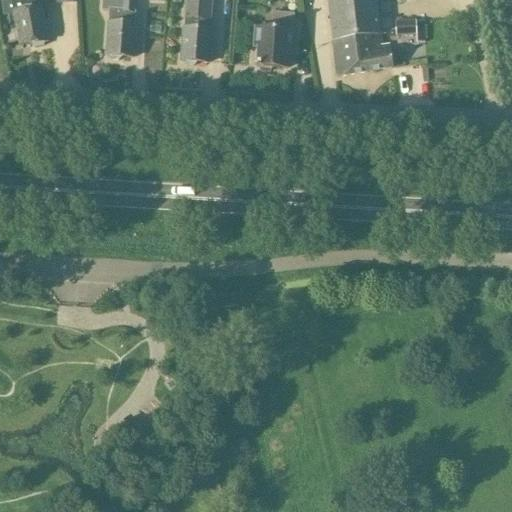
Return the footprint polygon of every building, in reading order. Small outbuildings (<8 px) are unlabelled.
[(43,45),(44,43),(46,43),(42,21),(46,20),(42,0),(28,0),(10,3),(12,13),(9,13),(12,30),(16,29),(20,47),(31,45),(33,47),(43,45)] [(109,24),(108,24),(105,57),(110,58),(112,62),(118,62),(121,58),(133,59),(135,26),(136,13),(134,13),(135,0),(102,0),(102,12),(109,13),(109,24)] [(194,30),(182,29),(180,63),(185,63),(187,67),(193,68),(196,64),(208,65),(210,32),(209,31),(211,0),(185,0),(184,20),(194,20),(194,30)] [(380,35),(375,0),(359,0),(327,4),(331,40),(380,35)] [(272,14),(271,30),(255,29),(253,49),(256,49),(255,68),(258,68),(260,73),(268,74),(271,69),(286,70),(287,58),(291,58),(293,32),(292,32),(293,16),(272,14)] [(415,23),(395,24),(396,36),(415,35),(415,23)] [(424,23),(415,23),(415,35),(416,44),(424,44),(424,23)] [(380,35),(331,40),(335,77),(391,70),(388,52),(382,53),(380,35)] [(130,417),(117,430),(132,447),(146,434),(130,417)] [(245,440),(236,443),(239,453),(248,450),(245,440)]
